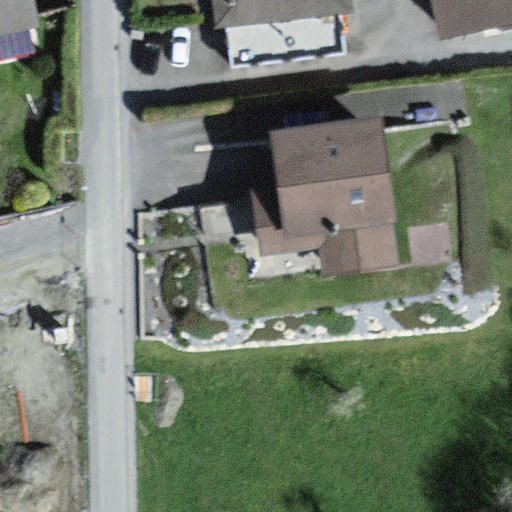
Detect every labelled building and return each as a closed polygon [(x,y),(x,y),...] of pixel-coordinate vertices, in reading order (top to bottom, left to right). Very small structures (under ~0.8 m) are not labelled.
[(42,0),(0,0),(0,37),(48,27),(42,0)] [(360,0),(224,0),(228,27),(362,12),(360,0)] [(511,0),(432,0),(438,28),(511,13),(511,0)] [(280,189),(255,192),(264,255),(318,247),(322,278),(407,266),(386,116),(272,132),(280,189)] [(3,354),(0,354),(0,463),(22,459),(3,354)]
